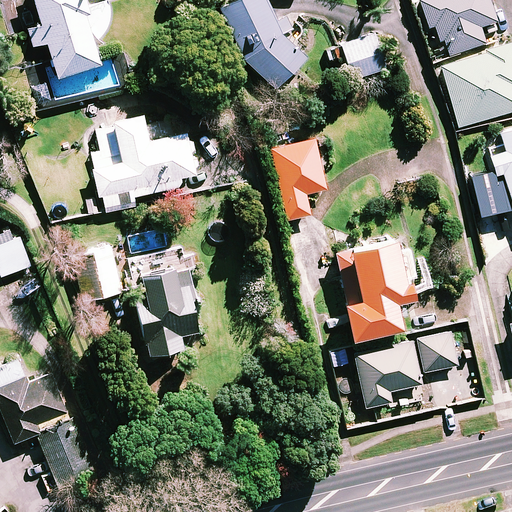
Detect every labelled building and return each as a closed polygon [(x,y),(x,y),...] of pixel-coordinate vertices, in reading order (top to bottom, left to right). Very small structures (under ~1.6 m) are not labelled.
[(28,0),(35,22),(24,25),(30,44),(43,40),(54,77),(96,65),(77,0),(28,0)] [(282,36),(261,0),(220,0),(213,5),(252,70),(255,68),(263,82),(301,59),(286,34),(282,36)] [(493,18),(486,0),(415,0),(425,24),(434,21),(446,54),(483,41),(477,25),(493,18)] [(380,68),(369,32),(340,41),(351,77),(380,68)] [(511,58),(507,43),(437,63),(455,125),(511,108),(511,58)] [(143,137),(137,111),(108,118),(110,126),(82,133),(100,210),(130,203),(128,194),(176,183),(174,175),(192,171),(182,128),(143,137)] [(322,185),(310,135),(266,145),(283,217),(306,211),(301,190),(322,185)] [(0,273),(27,263),(16,234),(0,240),(0,273)] [(400,272),(409,270),(404,245),(387,248),(385,238),(330,249),(339,291),(320,295),(323,306),(341,303),(347,332),(397,322),(392,295),(404,293),(400,272)] [(118,288),(107,243),(75,250),(87,296),(118,288)] [(174,268),(170,256),(132,267),(141,299),(130,302),(145,353),(179,343),(176,333),(195,327),(190,311),(196,309),(182,265),(174,268)] [(454,363),(446,328),(413,336),(421,370),(454,363)] [(417,381),(407,337),(350,350),(363,405),(388,399),(385,388),(417,381)] [(0,416),(10,440),(32,431),(52,478),(86,464),(46,369),(23,379),(20,373),(13,357),(0,362),(0,416)]
